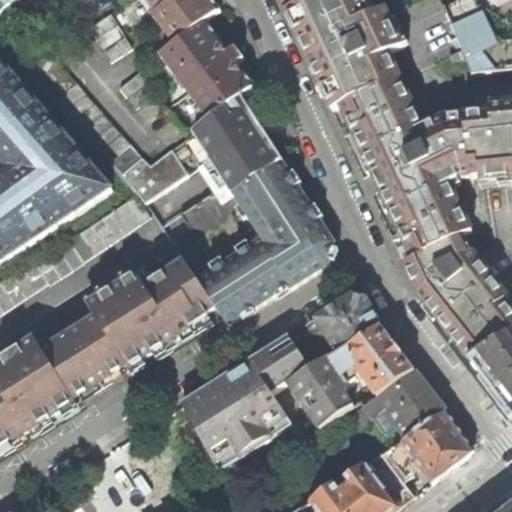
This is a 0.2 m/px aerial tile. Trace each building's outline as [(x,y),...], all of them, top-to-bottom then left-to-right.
[(0,0),(0,18),(20,0),(0,0)] [(158,17),(180,46),(208,23),(222,12),(213,0),(145,0),(147,2),(144,3),(156,19),(158,17)] [(280,0),(286,13),(292,10),(317,0),(280,0)] [(333,113),(342,108),(402,81),(392,56),(406,50),(387,11),(374,17),(365,0),(317,0),(292,10),(304,35),(298,38),(304,49),(311,63),(316,61),(333,113)] [(473,0),(465,0),(445,10),(464,52),(468,61),(474,74),(511,70),(511,41),(494,43),(473,0)] [(90,30),(98,41),(120,27),(113,16),(90,30)] [(203,108),(214,122),(244,100),(257,90),(246,74),(244,76),(238,67),(246,61),(242,55),(239,50),(230,56),(223,48),(225,46),(208,23),(180,46),(172,52),(187,73),(179,79),(201,109),(203,108)] [(98,41),(105,53),(127,38),(120,27),(98,41)] [(14,51),(23,62),(41,46),(32,36),(14,51)] [(127,38),(105,53),(113,65),(135,50),(127,38)] [(22,62),(31,73),(52,55),(43,45),(41,46),(23,62),(22,62)] [(456,67),(468,61),(464,52),(452,57),(456,67)] [(60,65),(52,55),(31,73),(40,83),(60,65)] [(0,169),(1,170),(0,171),(0,267),(34,245),(42,258),(47,255),(59,248),(64,246),(55,232),(114,193),(3,67),(5,65),(2,62),(0,62),(0,169)] [(40,83),(49,93),(69,75),(60,65),(40,83)] [(122,90),(129,100),(151,84),(144,74),(122,90)] [(69,75),(49,93),(58,103),(78,86),(69,75)] [(378,185),(414,263),(465,238),(473,234),(451,186),(464,180),(481,179),(481,185),(511,181),(511,107),(492,109),(492,116),(444,121),(425,130),(402,81),(342,108),(378,185)] [(129,100),(137,111),(158,96),(151,84),(129,100)] [(87,96),(78,86),(58,103),(67,113),(87,96)] [(67,113),(75,124),(96,106),(87,96),(67,113)] [(285,164),(280,156),(285,129),(282,120),(280,116),(262,128),(244,100),(214,122),(154,166),(144,161),(132,147),(111,164),(139,197),(146,207),(202,168),(217,191),(183,213),(191,226),(285,164)] [(96,106),(75,124),(85,134),(105,116),(96,106)] [(114,126),(105,116),(85,134),(93,144),(114,126)] [(93,144),(102,154),(123,136),(114,126),(93,144)] [(123,136),(102,154),(111,164),(132,147),(123,136)] [(218,308),(231,327),(246,317),(248,320),(337,263),(340,251),(324,225),(297,184),(285,164),(191,226),(198,237),(244,206),(266,240),(200,282),(218,308)] [(143,226),(154,218),(146,207),(139,197),(128,204),(143,226)] [(117,212),(131,233),(143,226),(128,204),(117,212)] [(119,241),(131,233),(117,212),(105,220),(119,241)] [(119,241),(105,220),(94,227),(108,248),(119,241)] [(108,248),(94,227),(82,234),(96,255),(108,248)] [(85,262),(96,255),(82,234),(72,241),(71,241),(85,262)] [(419,297),(471,362),(505,341),(511,335),(511,311),(506,303),(509,301),(474,255),(465,238),(414,263),(405,267),(412,283),(419,297)] [(71,241),(64,246),(59,248),(73,271),(85,264),(71,241)] [(61,278),(73,271),(59,248),(47,255),(61,278)] [(49,284),(50,285),(61,278),(47,255),(42,258),(35,263),(49,284)] [(0,446),(3,451),(70,408),(77,404),(76,402),(129,369),(130,370),(138,365),(205,323),(201,318),(218,308),(200,282),(187,263),(148,287),(140,275),(90,306),(98,319),(46,352),(38,339),(0,362),(0,446)] [(35,263),(24,270),(39,291),(49,284),(35,263)] [(13,277),(27,299),(39,291),(24,270),(13,277)] [(16,307),(27,299),(13,277),(2,285),(16,307)] [(2,285),(0,285),(0,306),(5,314),(16,307),(2,285)] [(332,343),(341,358),(384,329),(368,302),(361,301),(354,299),(310,327),(324,348),(332,343)] [(366,378),(378,398),(416,373),(393,342),(384,329),(341,358),(335,362),(333,363),(350,388),(366,378)] [(511,335),(505,341),(471,362),(492,390),(511,415),(511,335)] [(275,397),(291,386),(313,371),(290,340),(238,373),(184,407),(222,474),(295,428),(275,397)] [(351,389),(350,388),(333,363),(335,362),(332,359),(321,366),(313,371),(291,386),(322,432),(364,404),(366,406),(370,404),(367,400),(356,407),(345,392),(351,389)] [(400,429),(408,440),(447,413),(432,393),(416,373),(378,398),(370,404),(366,406),(387,437),(400,429)] [(408,440),(384,457),(405,485),(415,478),(416,470),(415,468),(419,465),(434,486),(445,477),(472,457),(472,450),(447,413),(408,440)] [(384,457),(313,504),(318,511),(399,511),(416,499),(405,485),(384,457)]
